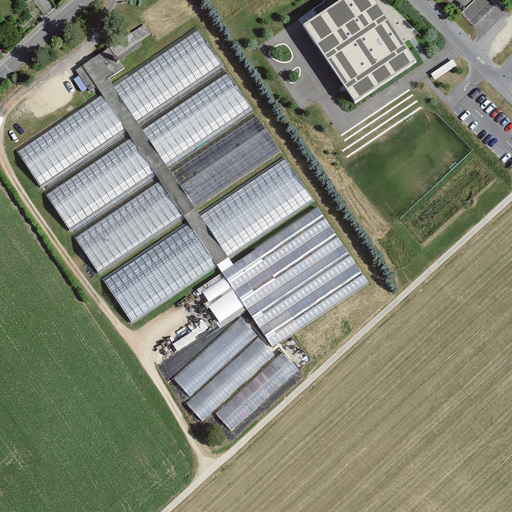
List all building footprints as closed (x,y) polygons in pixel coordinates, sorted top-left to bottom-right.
[(416,62),(374,0),(342,0),(302,27),(353,103),(416,62)] [(496,6),(489,0),(475,0),(461,15),(474,28),(485,17),(496,6)] [(150,36),(144,27),(77,72),(90,92),(96,88),(102,97),(218,270),(222,275),(234,267),(115,89),(109,80),(124,70),(119,63),(143,47),(140,42),(150,36)] [(199,32),(115,89),(234,267),(222,275),(247,312),(221,329),(168,379),(199,422),(214,410),(230,431),(303,363),(287,341),(369,287),(199,32)] [(102,97),(16,154),(132,327),(218,270),(102,97)] [(247,312),(222,275),(197,291),(221,329),(247,312)] [(177,348),(196,338),(193,332),(174,343),(177,348)]
